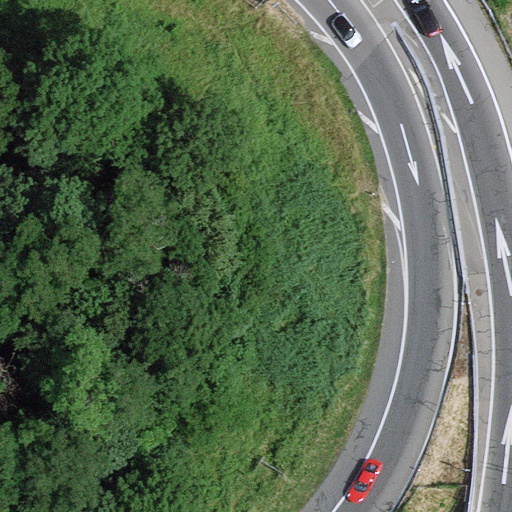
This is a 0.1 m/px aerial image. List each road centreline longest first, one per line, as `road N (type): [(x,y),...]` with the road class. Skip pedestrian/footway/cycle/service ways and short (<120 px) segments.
road 1 (motorway): [(330,0),(367,53),(397,118),(425,246),(421,361),(389,458),(355,511)]
road 2 (motorway): [(511,285),(490,155),(423,0)]
